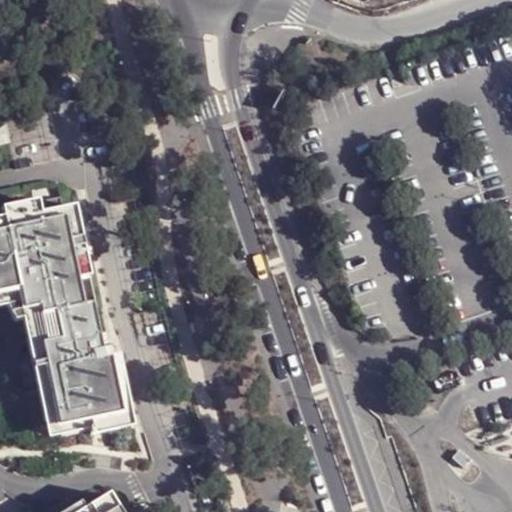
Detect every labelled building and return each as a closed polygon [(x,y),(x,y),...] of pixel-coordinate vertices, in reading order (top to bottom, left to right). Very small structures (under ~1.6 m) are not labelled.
[(64,211),(61,200),(39,204),(42,216),(6,224),(8,232),(0,233),(0,297),(3,296),(9,299),(23,298),(26,321),(36,320),(57,421),(61,439),(93,432),(91,420),(122,414),(113,375),(111,362),(104,363),(101,350),(93,309),(84,311),(64,211)] [(6,224),(42,216),(39,204),(2,210),(4,219),(0,220),(0,233),(8,232),(6,224)] [(64,211),(84,311),(93,309),(97,308),(86,257),(93,256),(87,228),(81,230),(76,208),(64,211)] [(23,298),(9,299),(6,304),(14,323),(23,322),(45,424),(57,421),(36,320),(26,321),(23,298)] [(111,362),(113,375),(122,374),(116,347),(101,350),(104,363),(111,362)] [(122,414),(91,420),(93,432),(94,436),(125,430),(122,414)] [(117,511),(110,498),(87,511),(117,511)]
